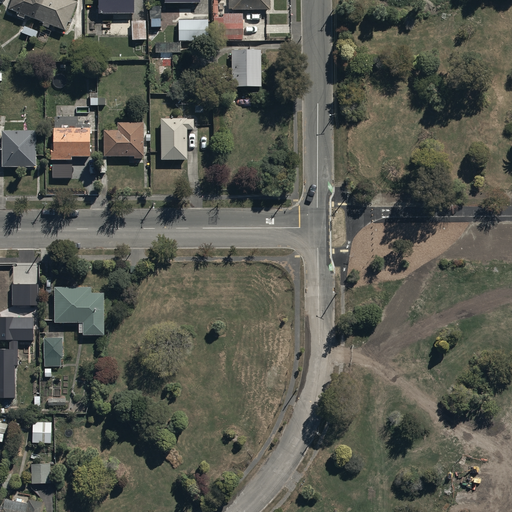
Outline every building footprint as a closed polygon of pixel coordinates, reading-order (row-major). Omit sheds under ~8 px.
[(12,0),(10,9),(18,12),(17,15),(26,18),(27,15),(43,21),(42,24),(50,27),(51,24),(65,29),(75,0),(12,0)] [(98,0),(99,13),(134,13),(134,0),(98,0)] [(228,0),(229,10),(271,9),(270,0),(228,0)] [(161,4),(150,4),(150,26),(161,26),(161,4)] [(243,13),(223,12),(223,17),(215,17),(214,39),(243,40),(243,13)] [(207,19),(178,19),(178,39),(207,39),(207,19)] [(146,20),(131,20),(131,38),(146,38),(146,20)] [(179,42),(155,42),(155,52),(179,52),(179,42)] [(261,49),(231,49),(231,84),(260,85),(261,49)] [(211,70),(200,70),(200,91),(211,91),(211,70)] [(91,104),(106,104),(105,97),(98,97),(98,92),(90,92),(90,97),(91,97),(91,104)] [(161,158),(187,158),(186,128),(194,128),(194,118),(186,118),(186,116),(161,116),(161,158)] [(103,129),(104,156),(134,155),(134,158),(143,158),(143,121),(118,121),(118,129),(103,129)] [(51,142),(51,159),(72,159),(72,156),(90,156),(90,123),(76,123),(76,126),(54,126),(54,143),(51,142)] [(3,165),(19,165),(19,170),(26,170),(26,165),(37,165),(37,129),(3,129),(3,165)] [(72,161),(52,161),(53,178),(72,178),(72,161)] [(38,284),(12,284),(12,305),(39,305),(38,284)] [(83,333),(104,333),(104,291),(91,291),(91,286),(54,286),(54,322),(83,321),(83,333)] [(33,317),(0,317),(0,339),(10,339),(10,349),(0,349),(0,397),(15,397),(15,365),(18,365),(18,340),(34,340),(33,317)] [(45,366),(45,376),(51,376),(52,367),(61,367),(62,337),(44,337),(44,366),(45,366)] [(65,397),(48,398),(49,405),(65,405),(65,397)] [(40,413),(40,421),(33,421),(32,442),(50,442),(51,413),(40,413)] [(32,483),(51,482),(50,462),(31,463),(32,483)] [(42,511),(45,501),(29,498),(28,503),(5,499),(2,511),(42,511)]
